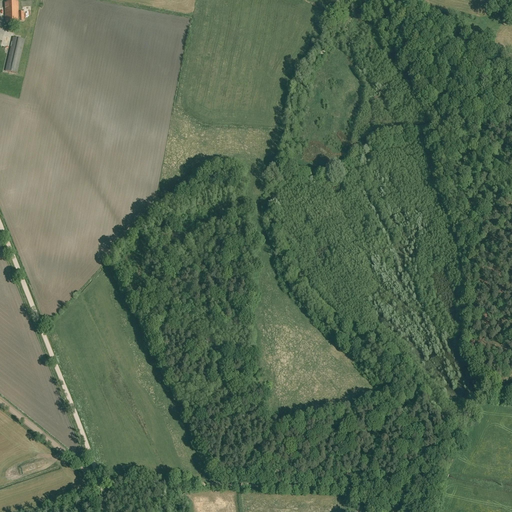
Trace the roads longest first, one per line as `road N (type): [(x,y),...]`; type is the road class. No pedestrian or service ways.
road 1 (track): [(0,228),(100,481)]
road 2 (track): [(100,481),(340,488),(359,511)]
road 3 (track): [(393,0),(511,91)]
road 4 (track): [(100,481),(0,400)]
